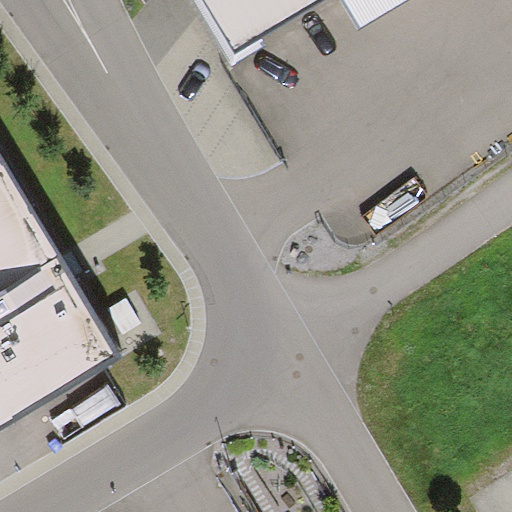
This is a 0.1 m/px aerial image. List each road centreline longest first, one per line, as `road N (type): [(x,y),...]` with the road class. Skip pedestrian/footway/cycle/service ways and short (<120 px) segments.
road 1 (residential): [(76,0),(284,358)]
road 2 (residential): [(284,358),(26,511)]
road 3 (residential): [(284,358),(377,511)]
